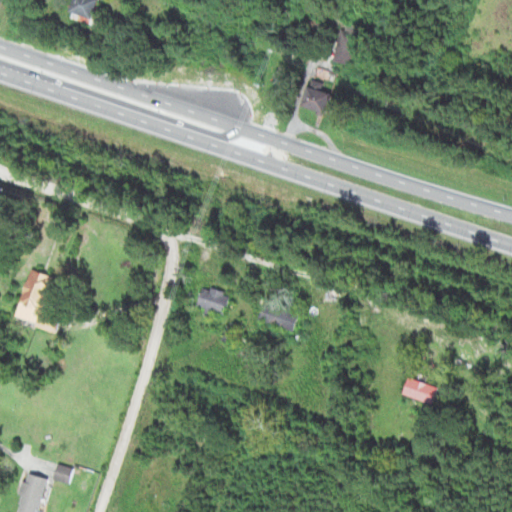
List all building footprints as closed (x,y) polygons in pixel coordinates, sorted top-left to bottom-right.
[(100,23),(105,0),(81,0),(77,17),(100,23)] [(21,317),(59,330),(65,314),(49,309),(60,277),(37,269),(21,317)] [(234,308),(227,285),(204,292),(212,315),(234,308)] [(297,332),(304,315),(271,301),(264,319),(297,332)] [(444,388),(414,376),(408,393),(437,405),(444,388)] [(59,477),(71,482),(76,468),(64,464),(59,477)] [(42,511),(51,477),(32,472),(21,511),(42,511)]
